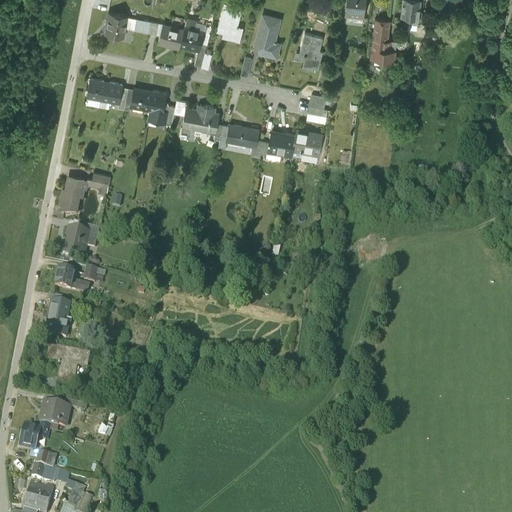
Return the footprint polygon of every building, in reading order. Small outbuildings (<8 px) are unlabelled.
[(351,16),(363,17),(364,0),(347,0),(346,12),(351,13),(351,16)] [(402,0),(401,16),(406,17),(418,18),(418,17),(419,17),(421,15),(422,11),(420,9),(419,9),(420,0),(402,0)] [(222,37),(227,38),(228,34),(240,38),(243,27),(239,26),(237,25),(239,20),(242,7),(224,2),(217,28),(224,30),(222,37)] [(123,37),(124,27),(127,16),(127,15),(108,12),(107,20),(108,20),(106,34),(123,37)] [(259,52),(264,54),(265,50),(278,53),(280,43),(276,42),(276,41),(275,41),(280,18),(262,14),(256,37),(263,39),(261,47),(259,52)] [(351,16),(346,15),(346,22),(362,24),(363,17),(351,16)] [(137,18),(127,16),(124,27),(135,30),(137,18)] [(185,25),(194,29),(196,21),(197,19),(187,16),(185,25)] [(135,30),(148,32),(150,20),(137,18),(135,30)] [(375,19),(373,39),(387,41),(389,21),(375,19)] [(159,22),(150,20),(148,32),(157,34),(159,22)] [(196,21),(194,29),(204,31),(206,25),(206,24),(196,21)] [(179,47),(180,45),(184,29),(162,23),(158,42),(179,47)] [(185,25),(184,29),(180,45),(198,49),(199,50),(200,49),(204,31),(194,29),(185,25)] [(204,31),(200,49),(205,50),(211,27),(206,25),(204,31)] [(302,68),(312,70),(313,68),(318,69),(323,51),(319,50),(323,38),(304,33),(299,53),(304,54),(303,58),(305,58),(304,61),(302,68)] [(263,39),(256,37),(254,45),(261,47),(263,39)] [(387,44),(387,41),(373,39),(370,59),(374,59),(386,61),(394,61),(396,51),(390,50),(390,45),(387,44)] [(397,42),(387,41),(387,44),(390,45),(390,50),(396,51),(397,42)] [(194,65),(201,67),(204,52),(205,50),(200,49),(199,50),(198,49),(194,65)] [(212,54),(204,52),(201,67),(208,69),(212,54)] [(304,54),(299,53),(296,52),(294,58),(304,61),(305,58),(303,58),(304,54)] [(240,75),(247,76),(252,58),(245,56),(240,75)] [(119,103),(122,87),(123,84),(90,78),(87,97),(101,99),(101,97),(109,99),(109,101),(119,103)] [(118,108),(124,109),(128,88),(122,87),(119,103),(118,108)] [(133,89),(128,88),(124,109),(130,110),(130,106),(133,89)] [(145,107),(150,108),(163,111),(164,104),(166,93),(153,90),(152,93),(148,92),(148,91),(134,88),(133,89),(130,106),(144,109),(145,107)] [(311,94),(310,100),(325,103),(326,96),(311,94)] [(101,99),(87,97),(86,104),(107,107),(109,101),(109,99),(101,97),(101,99)] [(177,99),(175,106),(174,113),(184,115),(186,106),(187,101),(177,99)] [(324,109),(325,103),(310,100),(309,106),(324,109)] [(168,105),(164,104),(163,111),(150,108),(148,119),(165,123),(168,105)] [(180,136),(194,139),(195,133),(200,134),(201,129),(214,132),(217,123),(219,113),(212,112),(213,106),(200,104),(199,109),(186,106),(184,115),(180,136)] [(172,124),(174,113),(175,106),(168,105),(165,123),(172,124)] [(327,110),(324,109),(309,106),(308,112),(326,116),(327,110)] [(306,120),(325,123),(326,116),(308,112),(306,120)] [(214,137),(220,139),(223,124),(217,123),(214,132),(214,137)] [(252,146),(256,147),(258,139),(260,128),(246,126),(246,127),(230,124),(230,123),(229,123),(229,125),(226,141),(252,146)] [(229,125),(223,124),(220,139),(219,146),(225,148),(226,141),(229,125)] [(268,150),(291,155),(296,129),(295,134),(287,132),(286,133),(271,130),(269,141),(267,150),(268,150)] [(322,134),(296,129),(291,155),(292,150),(300,152),(301,153),(301,151),(302,151),(318,154),(319,154),(322,134)] [(260,156),(261,152),(263,140),(258,139),(256,147),(252,146),(250,155),(260,156)] [(269,141),(263,140),(261,152),(267,154),(268,150),(267,150),(269,141)] [(316,162),(318,154),(302,151),(301,156),(301,158),(316,162)] [(82,154),(80,162),(90,164),(92,156),(82,154)] [(102,187),(108,188),(111,176),(93,172),(92,179),(103,182),(102,186),(102,187)] [(61,214),(65,214),(76,214),(78,201),(81,202),(83,193),(85,193),(87,183),(87,180),(82,179),(82,178),(69,176),(65,193),(63,193),(60,209),(62,209),(61,214)] [(92,179),(87,178),(87,180),(87,183),(102,187),(102,186),(103,182),(92,179)] [(111,206),(120,208),(122,195),(113,194),(111,206)] [(97,236),(99,229),(82,225),(81,231),(97,235),(97,236)] [(72,253),(84,256),(87,243),(95,244),(97,236),(97,235),(81,231),(68,228),(66,236),(67,236),(63,254),(71,256),(72,253)] [(176,271),(184,273),(186,264),(185,264),(185,262),(183,262),(183,263),(177,262),(176,271)] [(94,283),(96,275),(97,270),(86,267),(84,276),(83,280),(87,281),(94,283)] [(55,287),(71,291),(73,281),(75,273),(59,269),(55,287)] [(86,284),(87,281),(83,280),(84,276),(75,273),(73,281),(86,284)] [(86,284),(73,281),(71,291),(84,294),(86,284)] [(51,301),(61,303),(62,297),(49,294),(47,301),(51,302),(51,301)] [(45,334),(66,338),(68,325),(64,324),(64,319),(66,319),(69,305),(61,303),(51,301),(51,302),(48,318),(49,318),(45,334)] [(57,383),(72,386),(74,379),(71,378),(74,366),(80,367),(81,364),(87,365),(89,354),(49,347),(47,357),(62,359),(60,370),(62,371),(61,377),(59,376),(57,383)] [(47,374),(45,381),(57,383),(59,376),(47,374)] [(70,408),(82,411),(83,404),(63,400),(62,406),(70,408)] [(39,423),(41,424),(50,426),(56,427),(58,427),(58,425),(66,426),(70,408),(62,406),(44,402),(39,423)] [(41,424),(39,429),(40,430),(38,438),(46,440),(49,431),(50,426),(41,424)] [(37,440),(38,438),(40,430),(39,429),(24,426),(19,447),(34,451),(36,444),(40,445),(41,441),(37,440)] [(98,434),(105,436),(108,430),(106,429),(102,426),(98,434)] [(36,460),(38,453),(30,452),(29,458),(36,460)] [(44,466),(46,467),(49,455),(38,452),(38,453),(36,460),(36,464),(44,466)] [(56,457),(49,455),(46,467),(54,469),(56,457)] [(91,471),(96,473),(99,465),(94,464),(91,471)] [(31,477),(41,479),(44,468),(34,465),(31,477)] [(54,480),(56,469),(54,469),(46,467),(44,466),(44,468),(41,479),(53,482),(54,480)] [(54,480),(66,483),(69,473),(56,469),(54,480)] [(38,511),(41,511),(46,511),(53,487),(45,485),(45,488),(38,486),(39,483),(30,481),(24,507),(38,511)] [(73,491),(76,483),(70,481),(67,488),(73,491)] [(61,511),(75,511),(85,487),(76,483),(73,491),(68,505),(65,503),(61,511)] [(85,494),(76,511),(86,511),(93,498),(85,494)]
